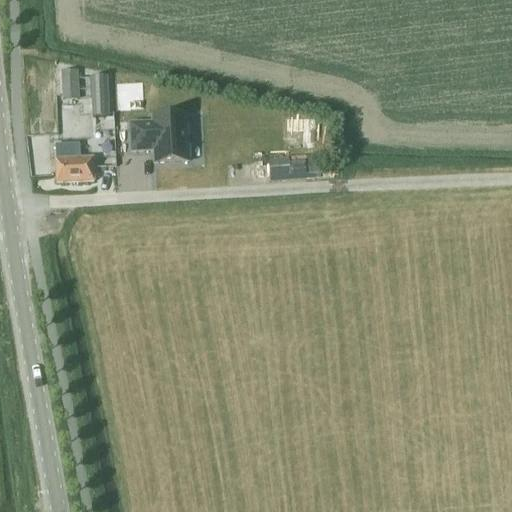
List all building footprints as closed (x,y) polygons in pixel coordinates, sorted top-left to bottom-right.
[(79,101),(78,72),(60,73),(62,101),(79,101)] [(109,118),(107,77),(89,78),(91,119),(109,118)] [(259,114),(259,124),(308,126),(308,116),(259,114)] [(152,126),(131,126),(132,152),(154,151),(154,165),(187,164),(185,117),(152,118),(152,126)] [(92,160),(81,160),(79,160),(79,145),(55,146),(55,161),(56,185),(94,183),(92,160)] [(289,159),(268,161),(269,179),(289,178),(289,177),(305,175),(305,163),(304,158),(289,159)]
